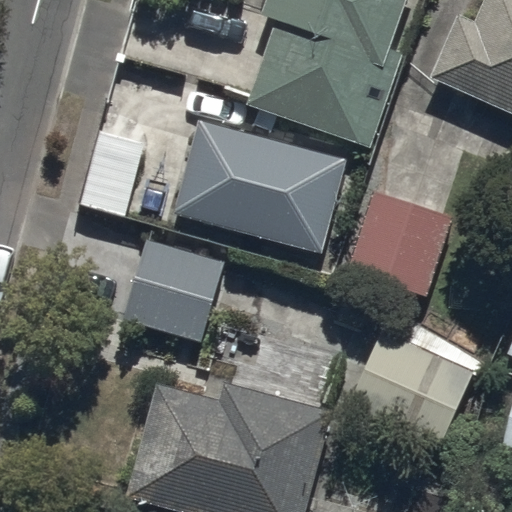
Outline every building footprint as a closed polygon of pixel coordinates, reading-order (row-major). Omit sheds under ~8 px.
[(277,20),(251,97),(374,144),(408,54),(394,49),(412,0),(265,0),(260,14),(277,20)] [(511,0),(490,0),(483,16),(467,9),(439,73),(511,105),(511,0)] [(352,160),(204,117),(176,212),(325,255),(352,160)] [(148,140),(102,129),(83,203),(129,215),(148,140)] [(457,216),(374,188),(348,265),(431,293),(457,216)] [(226,261),(150,237),(125,317),(201,340),(226,261)] [(383,336),(351,404),(444,446),(475,378),(383,336)] [(158,381),(128,491),(202,511),(312,511),(340,412),(221,379),(216,397),(158,381)]
